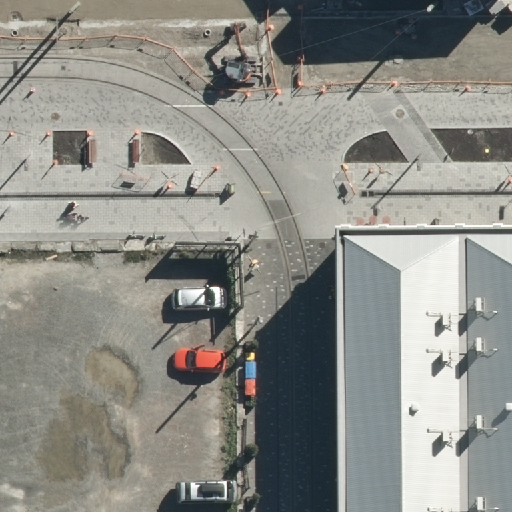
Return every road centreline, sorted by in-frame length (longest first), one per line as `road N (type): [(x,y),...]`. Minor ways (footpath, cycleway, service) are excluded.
road 1 (residential): [(291,91),(294,511)]
road 2 (residential): [(0,93),(291,91)]
road 3 (residential): [(291,91),(511,89)]
